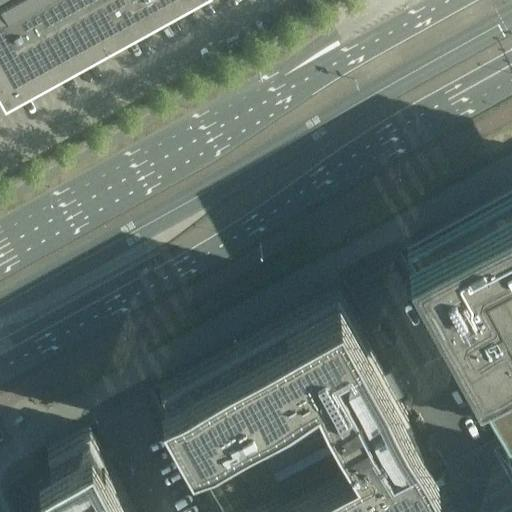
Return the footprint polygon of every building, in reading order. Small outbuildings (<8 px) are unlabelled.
[(0,0),(0,90),(3,96),(4,97),(5,97),(6,97),(7,97),(10,95),(19,90),(182,0),(0,0)] [(243,44),(242,42),(238,35),(237,35),(227,40),(226,41),(226,42),(230,49),(231,50),(232,51),(234,51),(235,52),(237,52),(238,51),(239,51),(241,50),(242,49),(242,48),(243,46),(243,45),(243,44)] [(511,190),(407,248),(506,428),(511,424),(511,190)] [(352,511),(437,466),(408,414),(338,287),(159,386),(229,511),(352,511)] [(137,511),(89,425),(37,454),(45,469),(69,511),(137,511)]
